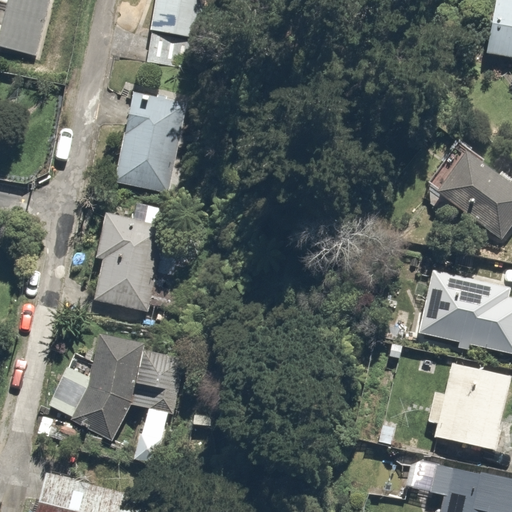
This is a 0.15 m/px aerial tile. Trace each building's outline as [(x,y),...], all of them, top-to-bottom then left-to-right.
[(222,0),(161,0),(151,48),(210,60),(222,0)] [(511,0),(503,0),(494,59),(511,61),(511,0)] [(200,106),(137,93),(117,185),(180,199),(200,106)] [(511,229),(511,187),(474,161),(448,200),(505,240),(511,229)] [(177,236),(106,219),(87,299),(157,316),(177,236)] [(511,293),(439,275),(426,329),(511,350),(511,293)] [(179,367),(106,339),(92,376),(71,368),(52,419),(114,443),(135,388),(166,400),(179,367)] [(511,381),(511,371),(456,360),(448,399),(435,396),(429,426),(442,428),(440,441),(497,453),(511,381)] [(179,413),(150,407),(139,458),(168,464),(179,413)] [(511,511),(511,479),(428,457),(419,488),(451,497),(446,511),(511,511)] [(167,511),(168,507),(54,476),(44,511),(167,511)]
